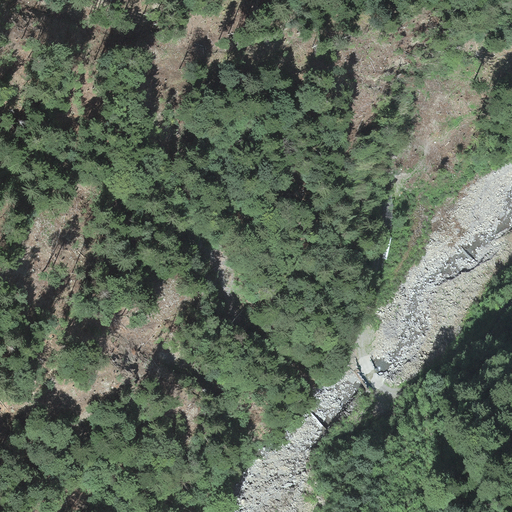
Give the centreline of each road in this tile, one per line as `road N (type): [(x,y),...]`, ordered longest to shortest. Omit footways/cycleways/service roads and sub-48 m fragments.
road 1 (track): [(511,303),(486,340),(418,383),(383,387),(351,345),(381,196)]
road 2 (track): [(444,0),(389,54),(370,86),(365,124),(381,196)]
